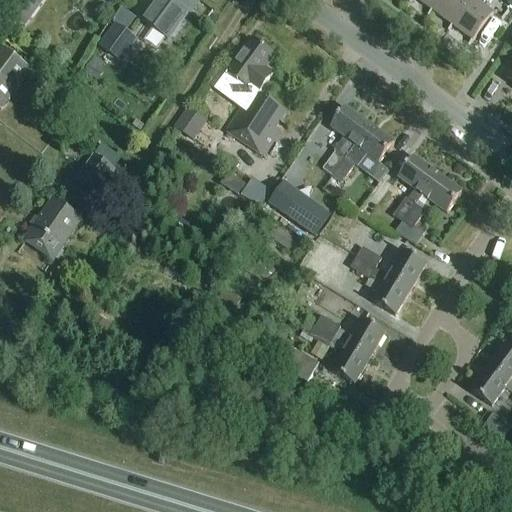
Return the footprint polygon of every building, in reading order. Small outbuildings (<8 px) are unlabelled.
[(46,0),(19,0),(6,18),(24,31),(46,0)] [(188,16),(190,17),(200,4),(194,0),(158,0),(158,1),(157,0),(154,0),(139,20),(169,42),(188,16)] [(408,0),(408,1),(429,16),(440,0),(408,0)] [(440,0),(429,16),(449,31),(472,1),(470,0),(440,0)] [(469,46),(492,16),(476,3),(478,0),(470,0),(472,1),(449,31),(469,46)] [(139,17),(128,9),(99,47),(104,51),(100,57),(114,69),(119,62),(122,65),(139,42),(127,33),(139,17)] [(273,76),(266,71),(275,59),(252,42),(227,75),(253,94),(227,134),(264,158),(280,133),(276,131),(286,116),(258,98),(273,76)] [(0,111),(1,112),(31,71),(0,48),(0,111)] [(89,67),(84,75),(95,82),(100,74),(89,67)] [(332,179),(369,128),(345,110),(330,130),(347,142),(337,155),(335,154),(322,172),(332,179)] [(187,113),(174,133),(194,146),(207,126),(187,113)] [(137,124),(133,130),(139,134),(143,128),(137,124)] [(393,146),(369,128),(332,179),(341,185),(364,155),(379,166),(393,146)] [(93,156),(76,180),(98,195),(114,171),(93,156)] [(392,218),(402,226),(437,178),(413,160),(398,180),(414,192),(407,202),(405,201),(392,218)] [(461,196),(437,178),(402,226),(395,235),(414,249),(423,236),(414,229),(425,215),(423,213),(430,204),(446,216),(461,196)] [(284,185),(268,208),(314,241),(330,218),(284,185)] [(225,186),(223,205),(239,207),(241,188),(225,186)] [(56,261),(58,263),(64,255),(61,253),(82,223),(52,203),(39,222),(35,219),(29,227),(34,230),(24,243),(54,264),(56,261)] [(276,230),(270,239),(287,250),(293,241),(276,230)] [(382,263),(362,251),(344,240),(339,248),(357,259),(356,261),(376,273),(382,263)] [(326,286),(342,259),(319,245),(302,272),(326,286)] [(404,255),(389,281),(410,294),(426,268),(404,255)] [(389,281),(376,273),(356,261),(350,272),(369,283),(366,288),(380,297),(374,306),(395,319),(410,294),(389,281)] [(320,304),(349,321),(358,306),(329,289),(320,304)] [(272,292),(268,301),(275,305),(280,297),(272,292)] [(218,306),(232,315),(240,303),(226,294),(218,306)] [(207,323),(219,332),(229,317),(217,308),(207,323)] [(340,331),(321,319),(308,339),(327,351),(340,331)] [(363,324),(354,339),(345,334),(340,343),(349,348),(347,350),(369,363),(384,337),(363,324)] [(319,365),(289,349),(283,346),(278,356),(285,360),(280,370),(294,377),(299,368),(302,369),(297,379),(308,385),(319,365)] [(511,350),(507,347),(489,371),(509,386),(510,385),(511,381),(511,350)] [(354,389),(369,363),(347,350),(332,376),(354,389)] [(509,386),(489,371),(471,395),(491,410),(498,401),(503,405),(511,392),(511,386),(510,385),(509,386)] [(511,423),(493,416),(488,431),(509,438),(511,429),(511,423)]
